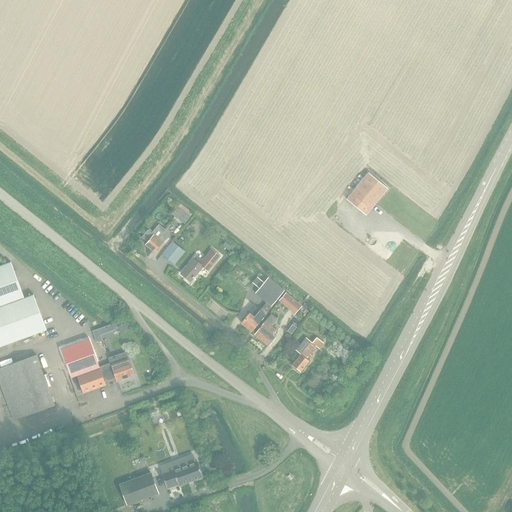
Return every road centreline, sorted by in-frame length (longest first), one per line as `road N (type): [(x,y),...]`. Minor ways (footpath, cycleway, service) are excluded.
road 1 (unclassified): [(345,464),(0,192)]
road 2 (tertiary): [(345,464),(511,142)]
